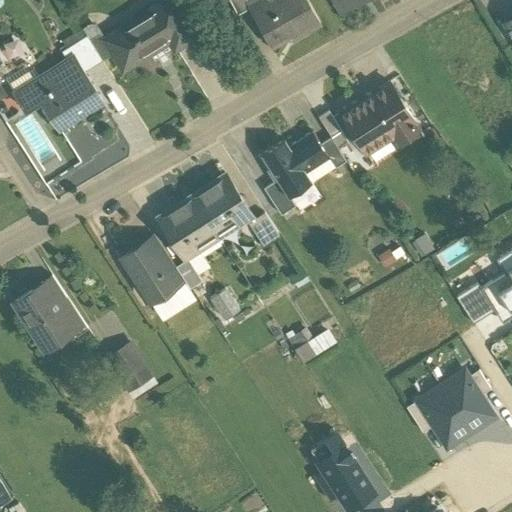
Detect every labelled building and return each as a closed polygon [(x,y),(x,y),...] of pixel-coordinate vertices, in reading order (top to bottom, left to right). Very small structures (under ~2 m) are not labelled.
[(250,15),(241,0),(226,0),(239,21),(249,15),(250,15)] [(302,0),(280,0),(251,16),(250,15),(249,15),(270,54),(291,42),(290,41),(300,36),(302,40),(320,31),(302,0)] [(329,0),(340,19),(373,0),(329,0)] [(196,42),(171,3),(105,45),(114,59),(124,75),(170,46),(175,55),(196,42)] [(105,45),(94,27),(83,34),(87,40),(103,65),(114,59),(105,45)] [(87,40),(62,56),(67,65),(73,61),(83,78),(103,65),(87,40)] [(83,78),(73,61),(67,65),(39,83),(48,98),(41,103),(57,129),(84,113),(87,118),(103,109),(83,78)] [(388,89),(340,120),(365,160),(393,143),(397,149),(418,136),(388,89)] [(312,136),(289,151),(306,178),(329,164),(330,163),(321,150),(312,136)] [(346,167),(331,143),(321,150),(330,163),(329,164),(335,174),(346,167)] [(289,151),(284,145),(261,160),(270,174),(267,176),(274,188),(277,186),(289,203),(290,202),(312,188),(306,178),(289,151)] [(225,180),(192,201),(215,236),(233,224),(236,229),(249,221),(252,226),(254,225),(225,180)] [(289,203),(277,186),(274,188),(264,194),(281,221),(296,212),(290,202),(289,203)] [(192,201),(158,224),(183,263),(186,262),(198,254),(195,249),(215,236),(192,201)] [(254,225),(252,226),(260,239),(256,241),(262,251),(279,240),(265,217),(254,225)] [(144,248),(122,262),(151,308),(173,293),(185,286),(178,275),(176,272),(157,243),(145,250),(144,248)] [(510,279),(481,297),(495,319),(499,325),(511,317),(511,257),(500,265),(510,279)] [(201,286),(187,264),(186,262),(183,263),(185,266),(176,272),(178,275),(185,286),(190,294),(201,286)] [(52,280),(39,288),(40,290),(14,306),(49,360),(88,335),(52,280)] [(475,332),(495,319),(481,297),(478,292),(458,306),(475,332)] [(173,293),(151,308),(160,323),(183,308),(173,293)] [(239,317),(225,295),(210,304),(224,327),(239,317)] [(302,371),(337,349),(329,336),(316,344),(308,332),(286,346),(302,371)] [(144,372),(130,351),(108,365),(122,387),(144,372)] [(144,372),(122,387),(129,398),(152,383),(144,372)] [(466,379),(442,395),(472,441),(496,426),(482,404),(470,386),(466,379)] [(480,379),(470,386),(482,404),(492,397),(480,379)] [(448,457),(472,441),(442,395),(418,410),(434,436),(448,457)] [(424,442),(434,436),(418,410),(408,417),(424,442)] [(348,511),(357,511),(374,502),(336,442),(313,457),(326,477),(342,502),(348,511)] [(342,502),(326,477),(315,484),(331,509),(342,502)] [(0,511),(8,511),(13,510),(0,488),(0,511)]
